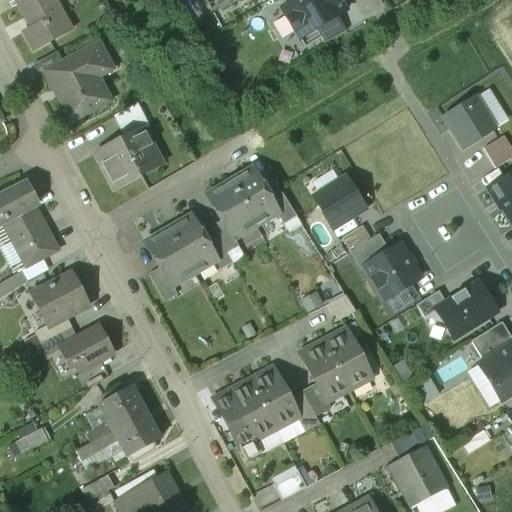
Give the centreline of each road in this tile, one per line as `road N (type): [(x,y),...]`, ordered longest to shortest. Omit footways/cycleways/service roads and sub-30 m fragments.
road 1 (residential): [(174,392),(92,233)]
road 2 (track): [(385,59),(235,145)]
road 3 (residential): [(235,145),(92,233)]
road 4 (residential): [(313,313),(174,392)]
road 5 (residential): [(237,511),(174,392)]
